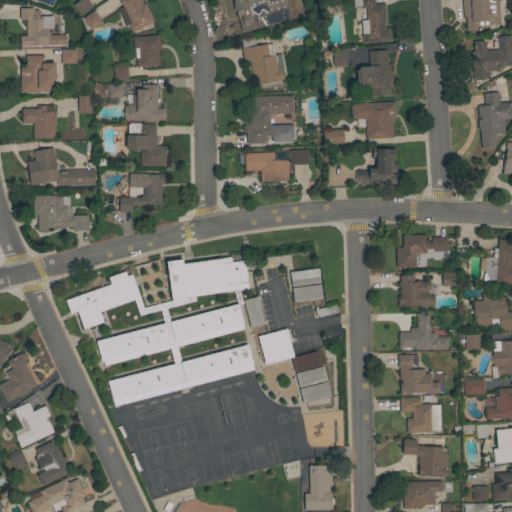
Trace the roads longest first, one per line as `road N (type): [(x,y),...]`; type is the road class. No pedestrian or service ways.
road 1 (residential): [(511,217),(358,211),(254,219),(0,278)]
road 2 (residential): [(0,177),(23,274),(135,511)]
road 3 (residential): [(358,211),(362,511)]
road 4 (residential): [(192,0),(206,58),(209,227)]
road 5 (residential): [(431,0),(445,212)]
